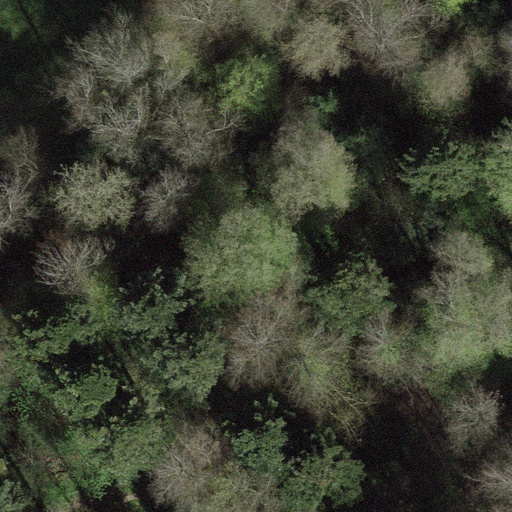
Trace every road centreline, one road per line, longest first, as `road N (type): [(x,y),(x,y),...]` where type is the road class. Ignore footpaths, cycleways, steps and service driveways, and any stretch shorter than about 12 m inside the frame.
road 1 (track): [(431,408),(144,511)]
road 2 (track): [(355,511),(511,308)]
